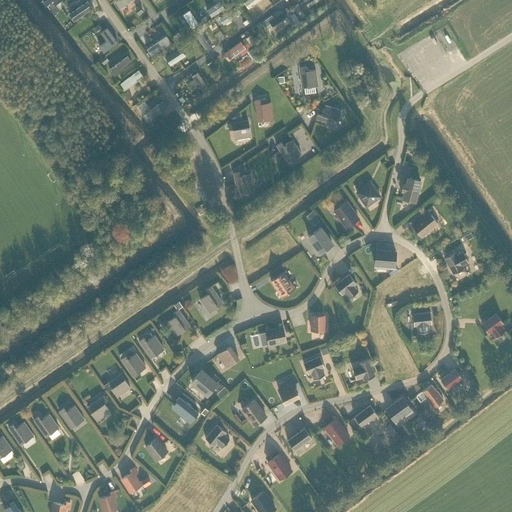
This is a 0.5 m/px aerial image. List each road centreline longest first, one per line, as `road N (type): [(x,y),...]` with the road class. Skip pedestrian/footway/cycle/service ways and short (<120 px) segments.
road 1 (residential): [(380,234),(402,240),(433,272),(448,315),(445,350),(416,379),(298,411),(270,427),(217,511)]
road 2 (residential): [(252,318),(212,161),(102,0)]
road 3 (residential): [(380,234),(406,105),(511,35)]
road 4 (residential): [(88,488),(118,464),(170,379),(252,318)]
road 5 (residential): [(252,318),(311,301),(339,254),(380,234)]
